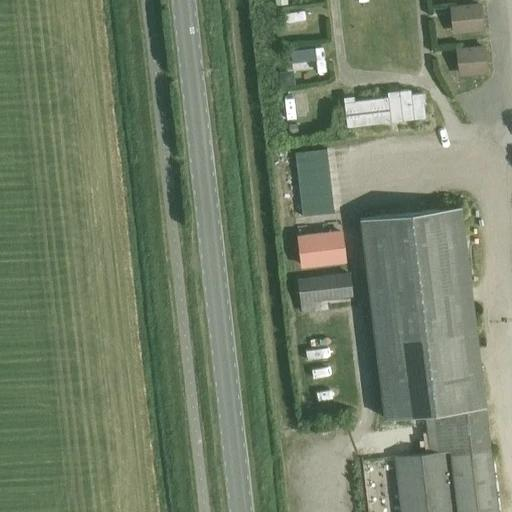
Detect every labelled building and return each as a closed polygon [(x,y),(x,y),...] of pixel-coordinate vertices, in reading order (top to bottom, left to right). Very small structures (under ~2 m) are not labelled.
[(480,5),(454,8),(455,20),(461,19),(463,31),(482,29),(480,5)] [(484,47),(460,50),(461,62),(467,61),(468,74),(486,72),(484,47)] [(291,70),(277,72),(278,86),(292,84),(291,70)] [(399,96),(344,103),(347,127),(425,118),(422,93),(411,95),(410,92),(407,90),(401,91),(399,94),(399,96)] [(497,511),(489,446),(460,207),(360,219),(364,257),(382,403),(384,419),(425,414),(430,453),(394,458),(400,511),(497,511)] [(341,228),(296,234),(300,265),(345,259),(341,228)] [(335,275),(298,280),(302,312),(314,311),(313,301),(338,297),(351,296),(348,273),(335,275)]
